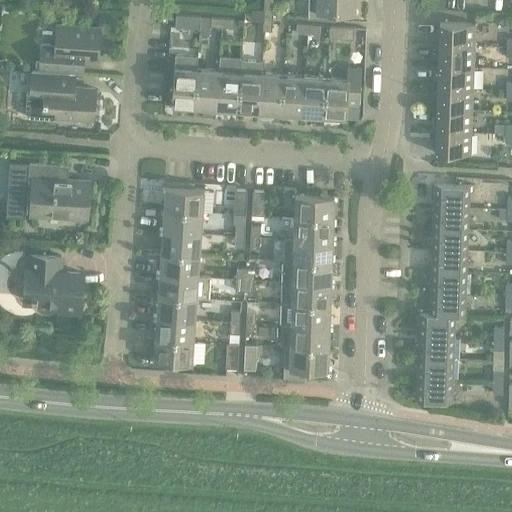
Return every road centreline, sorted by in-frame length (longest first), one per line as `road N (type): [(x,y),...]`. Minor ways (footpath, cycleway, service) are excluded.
road 1 (tertiary): [(0,400),(359,432)]
road 2 (residential): [(359,432),(367,209),(379,159)]
road 3 (residential): [(130,147),(379,159)]
road 4 (residential): [(113,361),(130,147)]
road 5 (residential): [(379,159),(391,124),(395,0)]
road 6 (tertiary): [(359,432),(511,454)]
road 7 (residential): [(130,147),(142,0)]
